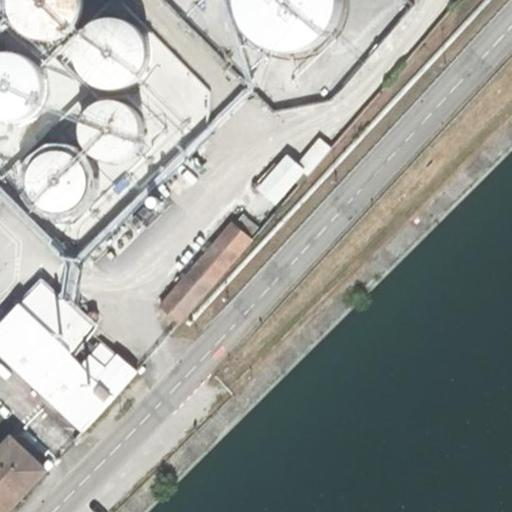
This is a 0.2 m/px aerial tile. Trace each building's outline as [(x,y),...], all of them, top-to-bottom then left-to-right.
[(64,39),(76,31),(84,20),(87,6),(85,0),(15,0),(15,5),(17,19),(25,31),(36,38),(50,42),(64,39)] [(312,52),(328,41),(339,25),(343,5),(342,0),(242,0),(241,5),(244,22),(256,41),(272,52),(292,56),(312,52)] [(132,88),(144,81),(152,69),(154,55),(152,42),(144,30),(132,22),(119,19),(105,22),(93,29),(85,41),(83,55),(85,68),(93,80),(104,88),(118,91),(132,88)] [(25,121),(37,113),(43,103),(46,90),(42,76),(34,67),(24,60),(11,59),(0,62),(0,120),(14,123),(25,121)] [(128,166),(138,160),(146,148),(149,137),(145,120),(137,111),(124,104),(113,104),(103,107),(93,114),(86,124),(84,136),(86,147),(93,158),(101,165),(112,168),(128,166)] [(77,217),(89,209),(95,199),(98,186),(95,173),(88,163),(77,156),(64,154),(53,156),(42,163),(36,173),(33,187),(35,198),(44,211),(53,217),(66,219),(77,217)] [(263,194),(281,210),(308,180),(290,164),(263,194)] [(210,255),(230,271),(253,245),(233,228),(210,255)] [(181,327),(230,271),(210,255),(162,310),(181,327)] [(101,361),(92,370),(76,354),(96,334),(50,287),(0,336),(0,349),(85,435),(143,377),(126,360),(113,373),(106,366),(101,361)] [(0,458),(0,511),(10,511),(30,492),(49,472),(16,441),(0,458)]
